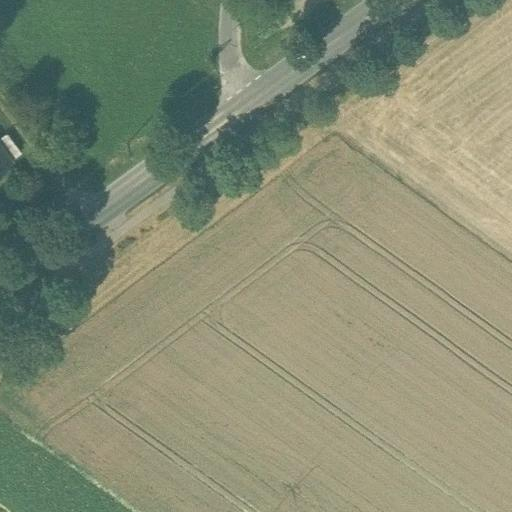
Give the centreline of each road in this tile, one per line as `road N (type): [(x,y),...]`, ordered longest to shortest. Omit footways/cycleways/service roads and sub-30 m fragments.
road 1 (primary): [(254,97),(0,280)]
road 2 (primary): [(387,0),(254,97)]
